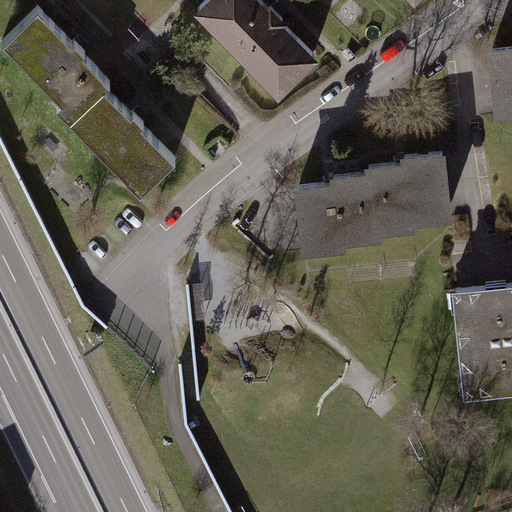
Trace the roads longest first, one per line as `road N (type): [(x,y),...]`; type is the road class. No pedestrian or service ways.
road 1 (residential): [(165,239),(480,0)]
road 2 (motorway): [(129,511),(0,244)]
road 3 (motorway): [(0,348),(79,511)]
